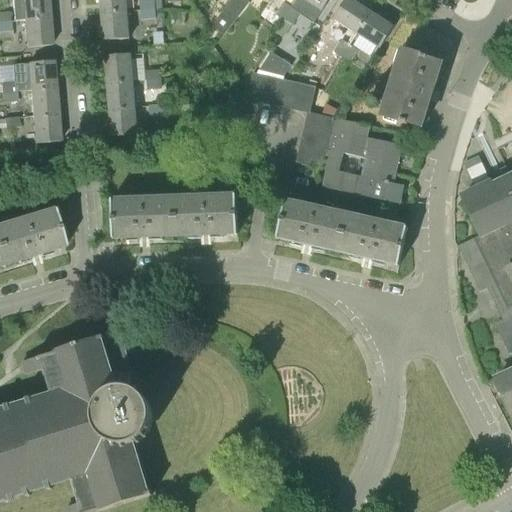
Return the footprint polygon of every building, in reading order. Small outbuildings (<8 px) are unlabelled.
[(23,0),(25,21),(50,19),(48,0),(23,0)] [(101,0),(102,15),(128,13),(127,0),(101,0)] [(141,11),(156,10),(155,0),(141,2),(141,11)] [(232,0),(225,10),(237,19),(250,3),(246,0),(232,0)] [(330,0),(297,0),(292,8),(300,14),(316,23),(323,13),(330,0)] [(347,0),(334,20),(357,35),(371,13),(350,0),(347,0)] [(276,16),(284,21),(292,8),(284,3),(276,16)] [(284,21),(292,26),(300,14),(292,8),(284,21)] [(143,25),(165,23),(164,10),(156,10),(141,11),(142,20),(143,20),(143,25)] [(0,23),(12,22),(11,13),(0,13),(0,23)] [(105,41),(131,39),(128,13),(102,15),(105,41)] [(357,35),(380,50),(395,28),(371,13),(357,35)] [(27,48),(52,46),(50,19),(25,21),(27,48)] [(0,33),(12,32),(12,22),(0,23),(0,33)] [(334,53),(342,58),(350,46),(342,41),(334,53)] [(342,58),(350,63),(358,51),(350,46),(342,58)] [(422,128),(432,96),(442,64),(428,60),(429,58),(403,50),(382,117),(407,125),(408,124),(422,128)] [(283,79),(291,67),(271,54),(258,72),(283,79)] [(108,84),(134,82),(132,55),(106,58),(108,84)] [(147,77),(144,55),(135,56),(138,78),(147,77)] [(31,91),(56,89),(54,63),(28,65),(31,91)] [(147,81),(162,80),(161,71),(147,72),(147,81)] [(248,99),(249,99),(261,102),(267,76),(254,73),(248,99)] [(267,76),(261,102),(273,104),(279,79),(267,76)] [(279,79),(273,104),(285,107),(291,82),(279,79)] [(148,91),(162,90),(162,80),(147,81),(148,91)] [(110,111),(136,109),(134,82),(108,84),(110,111)] [(291,82),(285,107),(297,110),(303,85),(291,82)] [(2,94),(17,93),(16,83),(1,85),(2,94)] [(303,85),(297,110),(309,113),(310,113),(316,88),(303,85)] [(33,118),(58,116),(56,89),(31,91),(33,118)] [(3,104),(18,102),(17,93),(2,94),(3,104)] [(220,105),(246,111),(249,99),(248,99),(223,93),(220,105)] [(217,118),(243,124),(246,111),(220,105),(217,118)] [(151,117),(164,116),(163,106),(150,107),(151,117)] [(136,109),(110,111),(113,138),(138,136),(136,109)] [(306,125),(335,132),(337,119),(310,113),(309,113),(306,125)] [(35,145),(61,143),(58,116),(33,118),(35,145)] [(6,130),(20,128),(19,118),(5,120),(6,130)] [(214,130),(240,136),(243,124),(217,118),(214,130)] [(332,144),(330,157),(327,170),(328,170),(324,188),(399,205),(403,187),(393,185),(402,146),(367,138),(370,127),(337,119),(335,132),(332,144)] [(303,138),(332,144),(335,132),(306,125),(303,138)] [(240,136),(214,130),(211,143),(237,149),(240,136)] [(301,150),(330,157),(332,144),(303,138),(301,150)] [(330,157),(301,150),(298,162),(327,170),(330,157)] [(511,178),(494,187),(492,184),(464,197),(482,236),(466,243),(511,340),(511,352),(511,353),(511,355),(511,372),(496,380),(511,412),(511,178)] [(207,236),(239,235),(237,195),(206,196),(175,197),(176,237),(207,236)] [(114,240),(146,238),(176,237),(175,197),(144,198),(112,199),(114,240)] [(347,215),(317,208),(286,201),(278,239),(308,246),(339,253),(347,215)] [(0,248),(5,266),(35,257),(65,248),(54,210),(24,219),(0,226),(0,248)] [(339,253),(370,260),(386,264),(400,267),(409,228),(378,222),(347,215),(339,253)] [(67,508),(68,511),(100,511),(153,496),(151,490),(148,491),(137,458),(142,457),(141,454),(137,456),(134,448),(135,448),(134,445),(141,441),(147,436),(151,429),(153,421),(153,412),(150,405),(146,398),(139,393),(130,389),(133,376),(132,376),(120,336),(106,340),(105,337),(23,362),(27,375),(42,370),(50,396),(26,403),(25,399),(21,400),(22,404),(5,410),(3,405),(0,406),(0,407),(1,411),(0,411),(0,500),(5,499),(6,504),(10,503),(9,498),(26,493),(28,497),(31,496),(30,492),(48,486),(49,491),(53,490),(51,485),(75,479),(83,505),(67,508)]
